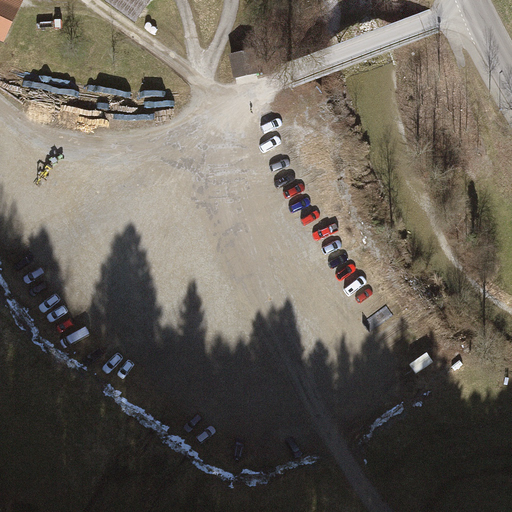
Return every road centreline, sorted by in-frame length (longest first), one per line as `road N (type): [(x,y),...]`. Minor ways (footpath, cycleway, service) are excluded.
road 1 (unclassified): [(212,112),(238,220),(284,350),(328,440),(380,511)]
road 2 (track): [(88,0),(204,83),(212,112),(145,129),(94,129),(13,102)]
road 3 (unclassified): [(212,112),(474,6)]
road 4 (track): [(181,0),(204,83),(233,0)]
